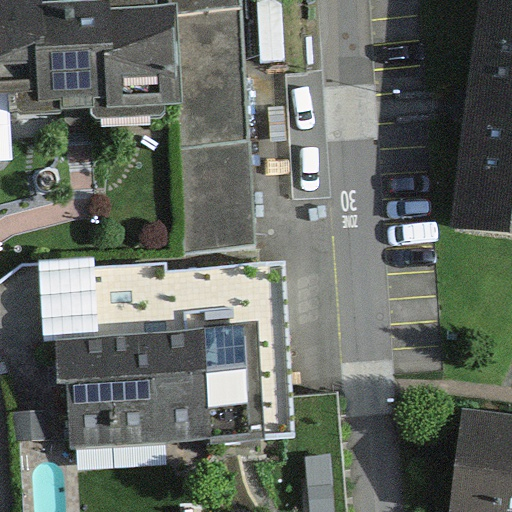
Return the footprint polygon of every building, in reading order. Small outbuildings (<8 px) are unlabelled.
[(255,257),(235,0),(162,0),(182,263),(255,257)] [(511,0),(475,0),(439,229),(511,240),(511,0)] [(26,3),(0,4),(0,100),(24,99),(25,112),(88,108),(89,120),(167,116),(161,17),(96,20),(96,10),(27,14),(26,3)] [(52,349),(56,454),(260,446),(253,277),(159,280),(158,274),(37,279),(40,350),(52,349)] [(511,511),(511,428),(460,421),(447,511),(511,511)]
